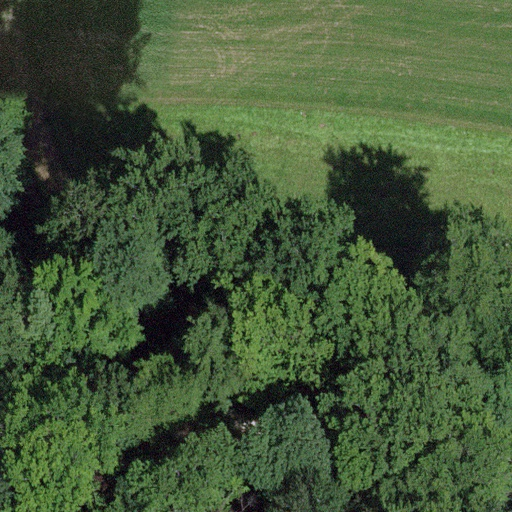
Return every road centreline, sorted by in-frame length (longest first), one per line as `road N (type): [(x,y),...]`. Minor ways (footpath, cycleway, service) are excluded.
road 1 (track): [(7,0),(15,35),(101,224),(473,291)]
road 2 (track): [(0,433),(116,420),(511,471)]
